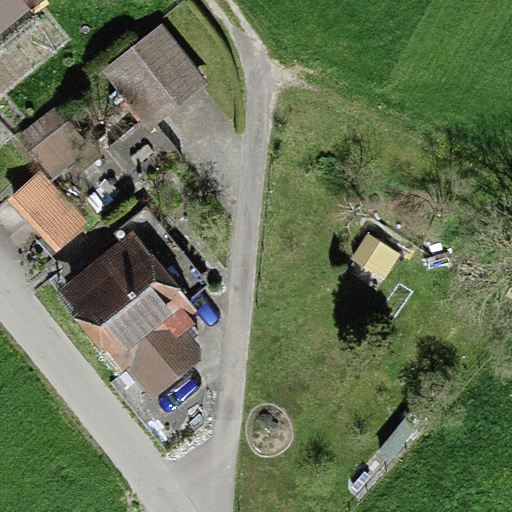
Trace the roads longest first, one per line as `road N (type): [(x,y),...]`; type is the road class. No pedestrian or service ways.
road 1 (track): [(214,511),(256,104),(216,0)]
road 2 (residential): [(177,511),(0,302)]
